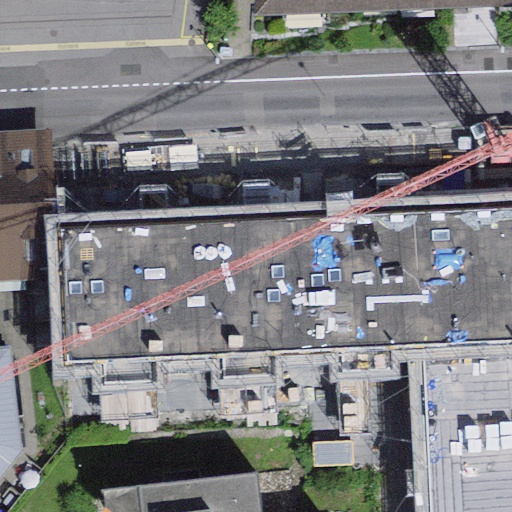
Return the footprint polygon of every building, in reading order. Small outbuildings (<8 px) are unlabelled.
[(56,218),(49,132),(0,134),(0,280),(60,277),(56,218)] [(511,511),(511,191),(399,198),(409,355),(417,511),(511,511)] [(399,198),(56,218),(60,277),(66,375),(409,355),(399,198)] [(0,471),(17,450),(6,351),(0,351),(0,471)] [(264,511),(260,478),(92,492),(94,511),(264,511)]
